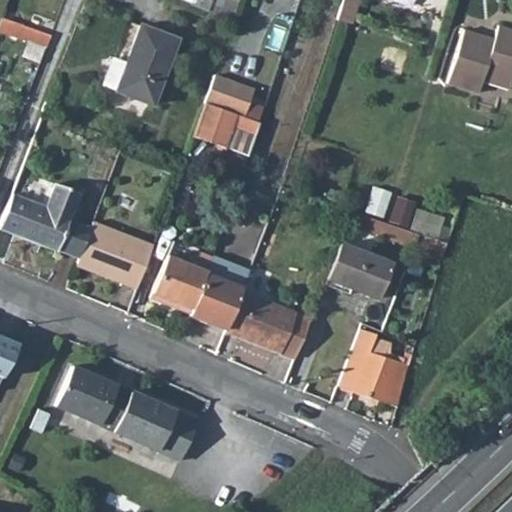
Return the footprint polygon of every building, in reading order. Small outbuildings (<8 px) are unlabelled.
[(355,0),(339,0),(333,20),(348,25),(355,0)] [(4,9),(2,17),(16,23),(19,15),(4,9)] [(2,17),(0,20),(0,30),(43,48),(48,36),(16,23),(2,17)] [(113,59),(102,86),(148,104),(173,39),(128,22),(113,59)] [(509,89),(511,79),(511,32),(497,28),(491,48),(484,46),(486,40),(463,33),(447,85),(476,95),(480,80),(509,89)] [(88,81),(102,86),(113,59),(99,53),(88,81)] [(212,79),(203,107),(236,118),(242,119),(251,91),(212,79)] [(192,140),(247,159),(254,137),(258,125),(242,119),(236,118),(203,107),(192,140)] [(9,194),(0,217),(0,228),(55,250),(56,248),(67,219),(78,192),(53,182),(43,207),(9,194)] [(375,185),(367,210),(384,215),(392,191),(375,185)] [(396,199),(389,223),(406,228),(413,204),(396,199)] [(346,208),(342,220),(410,245),(414,233),(388,223),(346,208)] [(67,219),(56,248),(67,253),(77,257),(87,227),(67,219)] [(77,257),(74,266),(134,290),(151,248),(89,222),(87,227),(77,257)] [(414,233),(410,245),(442,257),(446,244),(414,233)] [(334,241),(323,276),(376,294),(387,259),(334,241)] [(171,301),(190,308),(205,272),(205,270),(167,254),(149,297),(170,305),(171,301)] [(205,270),(205,272),(225,280),(232,263),(211,254),(205,270)] [(190,308),(188,314),(226,329),(242,291),(250,271),(232,263),(225,280),(205,272),(190,308)] [(226,329),(225,331),(293,359),(308,318),(242,291),(226,329)] [(357,326),(336,385),(395,407),(411,362),(412,356),(408,354),(404,364),(398,362),(399,360),(369,350),(374,332),(357,326)] [(16,341),(0,334),(0,348),(10,353),(16,341)] [(0,376),(10,353),(0,348),(0,376)] [(50,401),(131,437),(150,399),(67,362),(50,401)] [(150,399),(131,437),(153,446),(170,408),(150,399)] [(170,408),(153,446),(175,456),(193,418),(170,408)]
